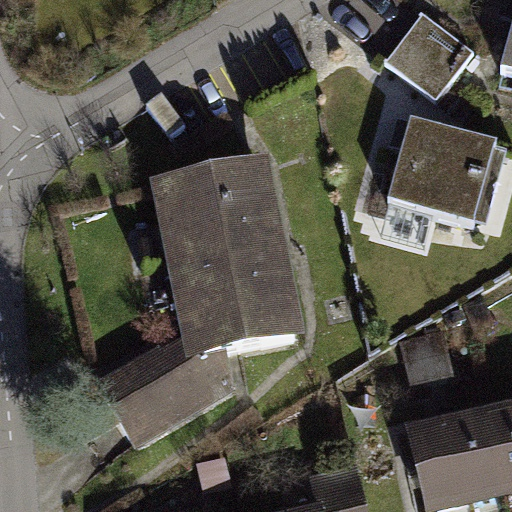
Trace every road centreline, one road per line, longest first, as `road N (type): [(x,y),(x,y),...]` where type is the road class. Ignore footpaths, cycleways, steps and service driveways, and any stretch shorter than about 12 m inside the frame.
road 1 (residential): [(0,142),(55,137),(286,0)]
road 2 (residential): [(16,511),(5,356)]
